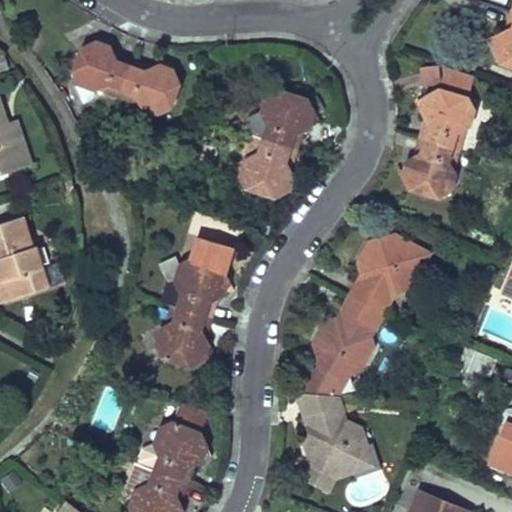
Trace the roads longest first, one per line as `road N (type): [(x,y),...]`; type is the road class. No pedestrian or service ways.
road 1 (residential): [(372,29),(375,126),(357,166),(277,277),(240,511)]
road 2 (residential): [(132,0),(149,9),(357,10)]
